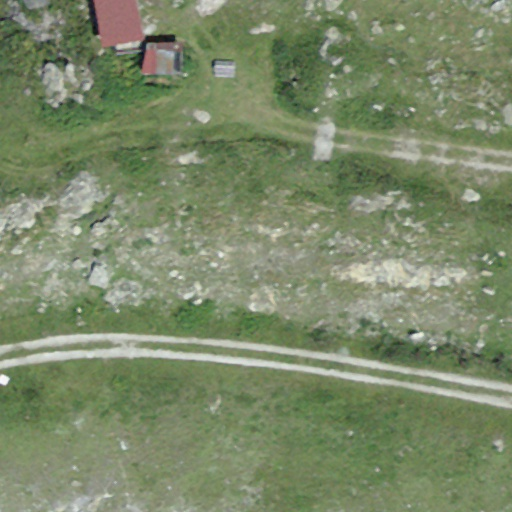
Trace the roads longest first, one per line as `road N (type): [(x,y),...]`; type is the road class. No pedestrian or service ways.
road 1 (track): [(511,397),(319,364),(124,346),(0,355)]
road 2 (track): [(511,173),(192,134)]
